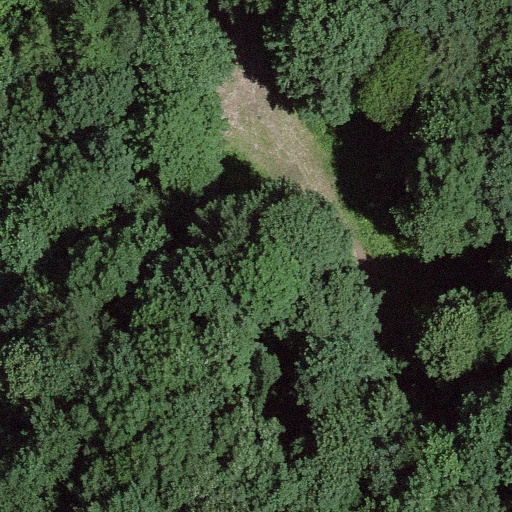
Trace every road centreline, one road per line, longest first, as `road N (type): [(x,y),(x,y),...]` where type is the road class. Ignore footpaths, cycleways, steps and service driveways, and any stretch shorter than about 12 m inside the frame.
road 1 (track): [(277,63),(138,137),(50,215),(0,290)]
road 2 (track): [(387,299),(242,0)]
road 3 (track): [(387,299),(511,276)]
